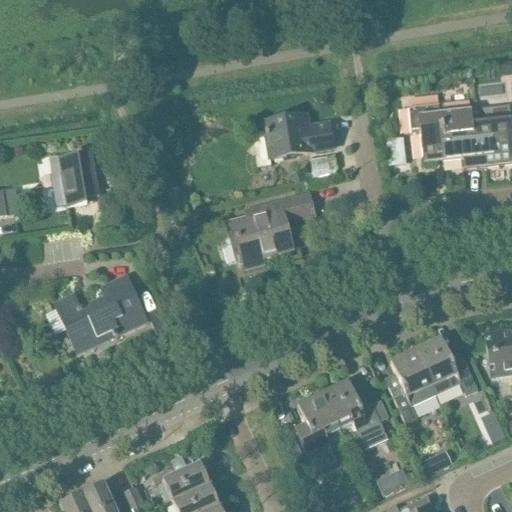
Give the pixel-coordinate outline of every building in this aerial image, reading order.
[(460,164),(461,172),(511,166),(511,146),(508,110),(477,113),(478,119),(471,120),(470,114),(439,117),(438,109),(408,112),(411,137),(419,136),(422,168),(460,164)] [(270,169),(269,163),(333,153),(329,128),(307,131),(305,119),(260,126),(262,135),(251,137),(256,171),(270,169)] [(59,160),(49,162),(56,209),(66,207),(67,210),(86,207),(85,203),(98,200),(90,155),(59,160)] [(302,175),(290,178),(292,189),(305,186),(302,175)] [(243,215),(244,220),(230,224),(243,274),(263,269),(261,258),(289,250),(282,226),(289,224),(289,226),(313,219),(307,197),(243,215)] [(73,298),(53,307),(76,358),(147,326),(126,280),(106,289),(110,297),(79,312),(73,298)] [(511,336),(489,340),(494,377),(511,374),(511,336)] [(465,400),(477,394),(458,352),(447,357),(441,343),(415,354),(432,391),(456,380),(465,400)] [(396,381),(385,386),(404,428),(416,423),(407,402),(432,391),(415,354),(389,366),(396,381)] [(322,397),(337,429),(350,423),(364,453),(387,443),(379,426),(371,408),(367,399),(356,404),(348,386),(322,397)] [(484,395),(471,401),(475,410),(488,404),(484,395)] [(337,429),(322,397),(296,410),(304,429),(294,434),(313,476),(337,466),(323,436),(337,429)] [(380,404),(371,408),(379,426),(388,422),(380,404)] [(492,449),(505,443),(502,437),(489,443),(492,449)] [(295,444),(285,449),(294,469),(304,464),(295,444)] [(204,457),(200,448),(191,453),(195,461),(196,461),(204,457)] [(427,463),(418,467),(424,481),(433,477),(427,463)] [(172,507),(209,490),(199,467),(161,484),(172,507)] [(81,498),(87,511),(114,511),(104,488),(81,498)] [(121,497),(127,511),(144,511),(135,490),(121,497)] [(209,490),(172,507),(174,511),(218,511),(219,511),(209,490)] [(87,511),(81,498),(58,509),(59,511),(87,511)] [(431,511),(427,500),(401,511),(396,511),(396,510),(390,511),(431,511)]
